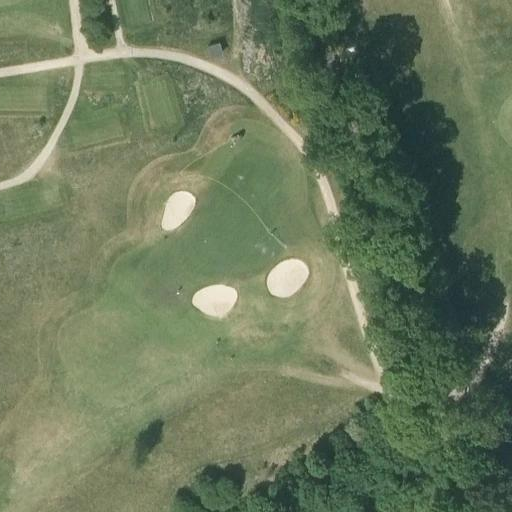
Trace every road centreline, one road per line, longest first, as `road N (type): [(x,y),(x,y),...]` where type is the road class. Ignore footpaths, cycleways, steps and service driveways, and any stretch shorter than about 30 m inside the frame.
road 1 (track): [(422,511),(430,497),(325,191),(273,115),(213,69),(167,55),(113,53),(0,72)]
road 2 (unclassified): [(478,511),(307,0)]
road 3 (track): [(74,0),(79,70),(66,111),(35,166),(0,186)]
road 4 (track): [(319,364),(390,390),(463,392),(511,422)]
